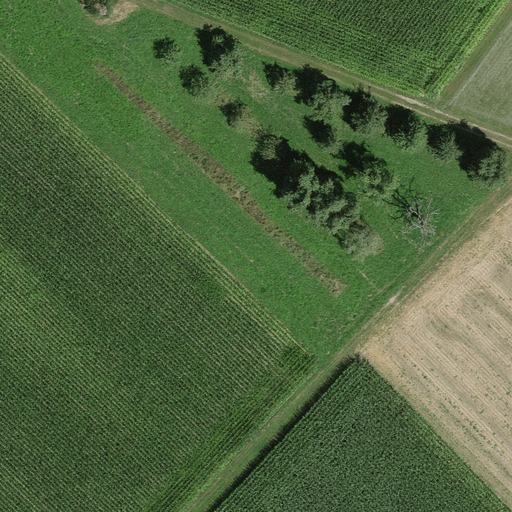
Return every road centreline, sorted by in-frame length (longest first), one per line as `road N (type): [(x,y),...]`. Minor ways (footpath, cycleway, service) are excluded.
road 1 (track): [(511,173),(194,511)]
road 2 (track): [(511,144),(139,0)]
